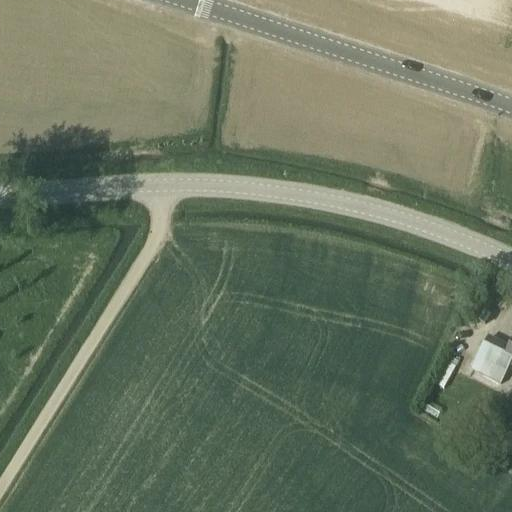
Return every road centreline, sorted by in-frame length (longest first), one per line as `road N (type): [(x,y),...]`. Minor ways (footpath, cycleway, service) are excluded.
road 1 (unclassified): [(511,260),(382,213),(245,187),(164,185)]
road 2 (tertiary): [(174,0),(511,110)]
road 3 (unclassified): [(0,465),(164,185)]
road 4 (unclassified): [(0,198),(164,185)]
